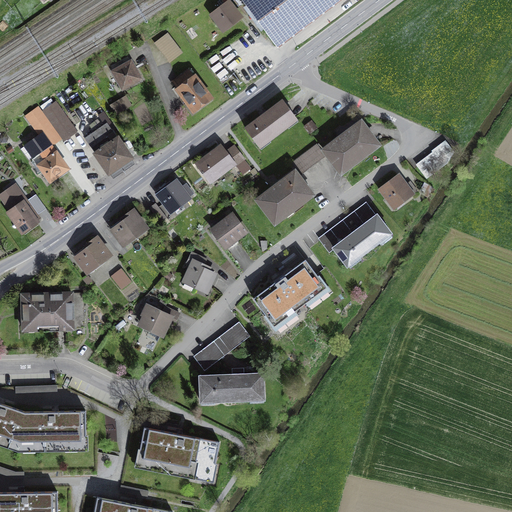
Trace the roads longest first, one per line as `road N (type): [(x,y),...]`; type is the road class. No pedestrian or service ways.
road 1 (residential): [(295,62),(324,92),(411,130),(408,155),(268,268),(143,387),(107,386),(57,364),(0,366)]
road 2 (secondary): [(295,62),(0,279)]
